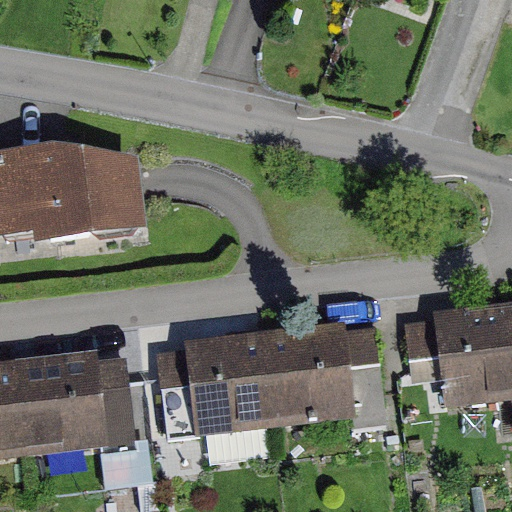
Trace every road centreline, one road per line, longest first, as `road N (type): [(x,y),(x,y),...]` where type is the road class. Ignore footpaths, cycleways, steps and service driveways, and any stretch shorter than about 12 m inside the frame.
road 1 (residential): [(0,72),(226,112),(511,180)]
road 2 (residential): [(0,324),(422,277),(511,249)]
